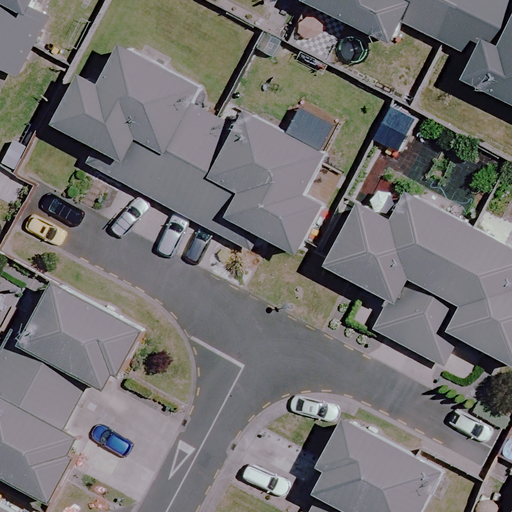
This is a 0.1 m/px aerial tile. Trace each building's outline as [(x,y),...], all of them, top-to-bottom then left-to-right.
[(0,0),(0,84),(11,64),(24,72),(58,12),(45,5),(47,0),(0,0)] [(479,74),(511,91),(511,0),(333,0),(409,39),(415,28),(484,64),(479,74)] [(100,68),(74,115),(109,134),(97,156),(265,250),(278,226),(315,247),(341,201),(320,189),(343,148),(264,103),(251,126),(207,102),(220,79),(142,36),(118,79),(100,68)] [(415,125),(387,110),(370,141),(399,156),(415,125)] [(411,214),(378,196),(345,257),(404,288),(384,324),(453,362),(473,325),(511,345),(511,233),(426,187),(411,214)] [(163,322),(74,273),(40,335),(24,326),(0,369),(0,393),(6,397),(0,407),(0,455),(68,493),(103,430),(77,416),(102,371),(128,385),(163,322)] [(435,511),(459,469),(356,413),(301,511),(435,511)] [(0,511),(41,511),(0,489),(0,511)]
